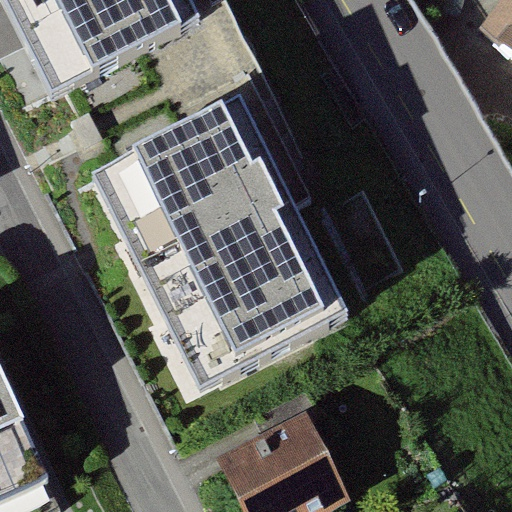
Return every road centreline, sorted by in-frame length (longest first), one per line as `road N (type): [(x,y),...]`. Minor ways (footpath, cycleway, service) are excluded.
road 1 (residential): [(162,511),(0,192)]
road 2 (secondary): [(368,0),(511,240)]
